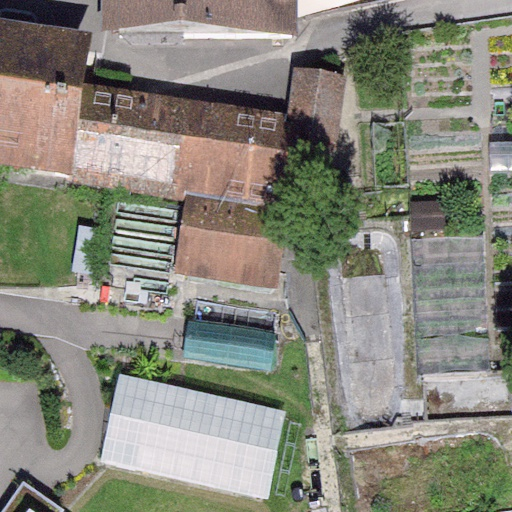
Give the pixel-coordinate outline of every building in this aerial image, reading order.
[(105,0),(105,33),(302,36),(302,0),(105,0)] [(94,38),(0,23),(0,160),(74,171),(87,86),(94,38)] [(340,143),(350,79),(300,71),(293,117),(290,136),(340,143)] [(74,171),(280,202),(290,136),(293,117),(87,86),(74,171)] [(193,215),(184,270),(268,283),(277,228),(193,215)] [(265,495),(282,417),(126,384),(109,462),(265,495)] [(63,511),(28,487),(9,511),(63,511)]
